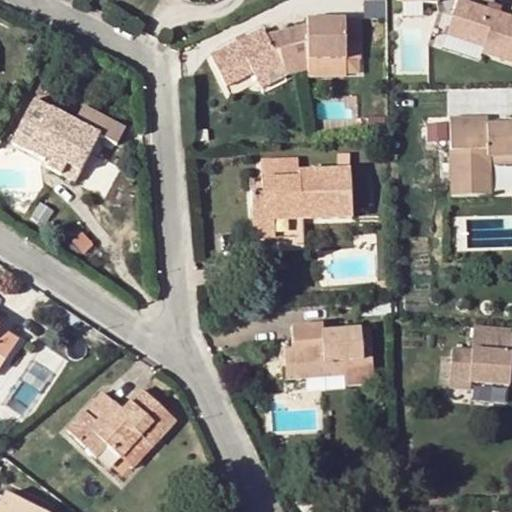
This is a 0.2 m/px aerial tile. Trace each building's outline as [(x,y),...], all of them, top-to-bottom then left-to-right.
[(511,15),(469,0),(456,0),(445,32),(483,45),(480,51),(511,62),(511,15)] [(343,60),(342,18),(304,18),(304,24),(263,35),(260,29),(207,56),(224,88),(250,74),(254,81),(279,69),(306,60),(343,60)] [(343,70),(343,60),(306,60),(279,69),(254,81),(258,88),(281,78),(305,70),(310,70),(343,70)] [(123,128),(81,105),(72,120),(32,99),(9,142),(42,159),(45,152),(80,171),(99,134),(115,143),(123,128)] [(448,135),(450,196),(487,195),(486,166),(486,159),(511,157),(511,123),(484,124),(484,116),(448,117),(448,123),(448,135)] [(431,134),(448,135),(448,123),(431,123),(431,134)] [(45,152),(42,159),(77,177),(80,171),(45,152)] [(258,195),(248,195),(249,222),(270,221),(300,221),(350,219),(347,154),(335,154),(335,170),(295,172),(295,176),(260,177),(258,177),(258,195)] [(511,157),(486,159),(486,166),(511,165),(511,157)] [(260,161),(260,177),(295,176),(295,172),(294,160),(260,161)] [(270,221),(249,222),(249,240),(271,240),(270,221)] [(360,302),(361,319),(379,318),(378,301),(360,302)] [(281,344),(282,363),(320,359),(321,371),(338,370),(370,366),(369,346),(358,346),(357,328),(320,330),(319,323),(288,326),(289,344),(281,344)] [(511,329),(471,325),(469,345),(511,350),(511,348),(509,348),(511,329)] [(368,327),(357,328),(358,346),(369,346),(368,327)] [(0,359),(1,360),(16,339),(0,328),(0,359)] [(511,350),(469,345),(469,349),(448,347),(446,377),(466,379),(467,382),(506,385),(506,380),(511,381),(511,350)] [(320,359),(282,363),(283,381),(339,376),(340,388),(371,386),(370,366),(338,370),(321,371),(320,359)] [(466,387),(467,382),(466,379),(446,377),(445,385),(466,387)] [(93,434),(105,445),(120,459),(139,438),(149,448),(175,421),(140,387),(119,410),(100,392),(65,430),(82,445),(93,434)] [(95,457),(105,445),(93,434),(82,445),(95,457)] [(139,438),(120,459),(130,468),(149,448),(139,438)] [(40,511),(3,493),(0,499),(0,511),(40,511)]
